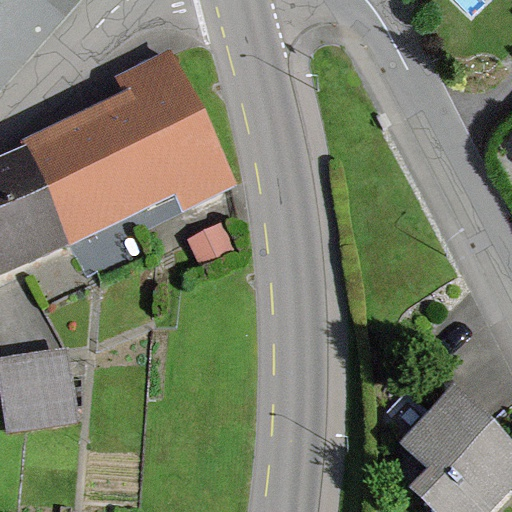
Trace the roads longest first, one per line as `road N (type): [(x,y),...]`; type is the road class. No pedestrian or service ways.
road 1 (tertiary): [(247,0),(294,235),(304,376),(293,511)]
road 2 (residential): [(367,0),(408,68),(511,288)]
road 3 (residential): [(126,0),(0,121)]
